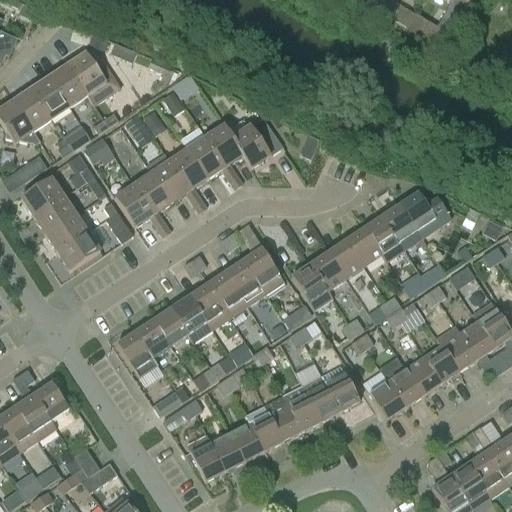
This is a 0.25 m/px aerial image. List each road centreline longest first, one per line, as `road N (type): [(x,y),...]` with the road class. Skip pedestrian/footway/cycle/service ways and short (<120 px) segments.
road 1 (residential): [(51,334),(254,207),(309,206),(340,182)]
road 2 (residential): [(174,511),(51,334)]
road 3 (residential): [(361,486),(511,396)]
